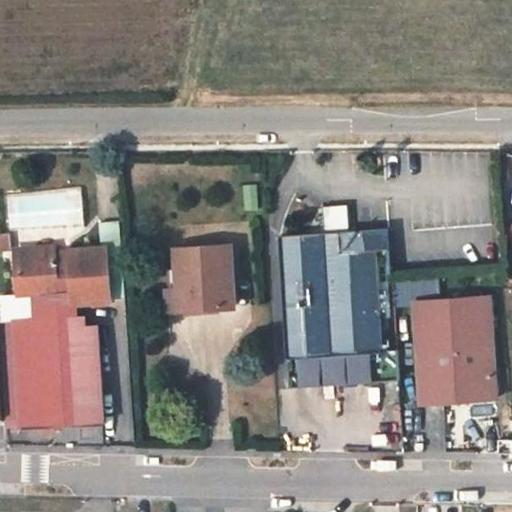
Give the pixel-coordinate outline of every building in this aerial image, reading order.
[(346,195),(322,197),(323,220),(327,220),(335,228),(348,227),(347,219),(346,195)] [(397,336),(389,236),(387,215),(347,219),(348,227),(335,228),(327,220),(323,220),(279,224),(293,379),(400,369),(397,336)] [(226,244),(173,247),(175,268),(166,268),(169,309),(231,306),(226,244)] [(127,299),(123,249),(73,251),(73,254),(57,254),(57,247),(38,248),(38,257),(20,258),(23,294),(40,294),(41,318),(18,320),(17,324),(3,326),(11,425),(26,424),(26,439),(50,438),(48,426),(107,423),(99,325),(85,326),(84,316),(79,316),(78,302),(112,301),(112,299),(127,299)] [(19,249),(20,258),(38,257),(38,248),(19,249)] [(490,284),(415,287),(422,387),(497,384),(490,284)]
